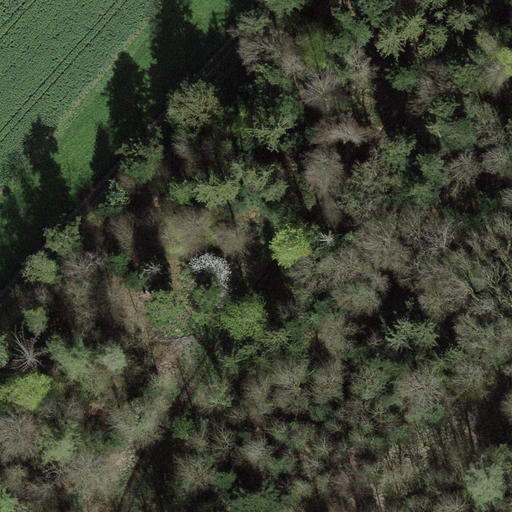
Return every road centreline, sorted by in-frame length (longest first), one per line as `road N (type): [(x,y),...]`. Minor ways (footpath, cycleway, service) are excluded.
road 1 (track): [(116,511),(300,227),(511,7)]
road 2 (track): [(0,302),(266,0)]
